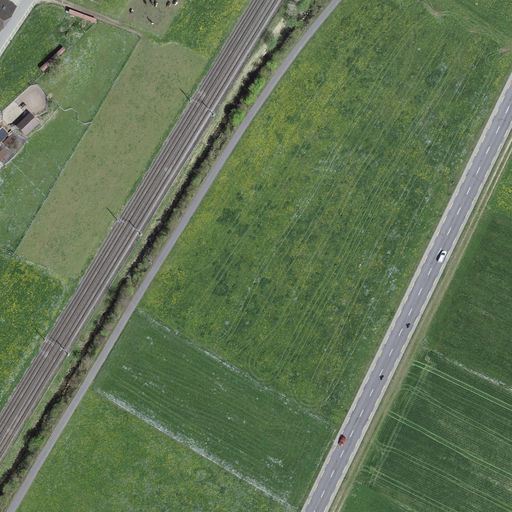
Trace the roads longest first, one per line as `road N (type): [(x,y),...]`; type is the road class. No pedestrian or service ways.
road 1 (track): [(10,511),(269,86),(337,0)]
road 2 (primary): [(314,511),(511,97)]
road 3 (track): [(511,142),(335,511)]
